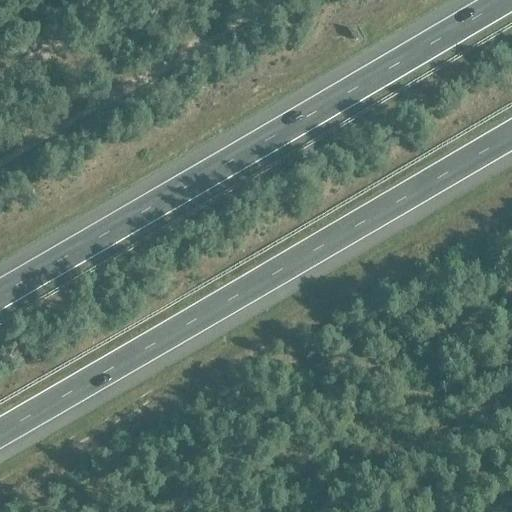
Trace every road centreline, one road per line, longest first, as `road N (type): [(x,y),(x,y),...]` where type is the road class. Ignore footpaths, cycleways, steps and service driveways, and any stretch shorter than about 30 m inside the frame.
road 1 (motorway): [(0,433),(511,134)]
road 2 (motorway): [(504,0),(0,295)]
road 3 (track): [(113,0),(98,17),(0,72)]
